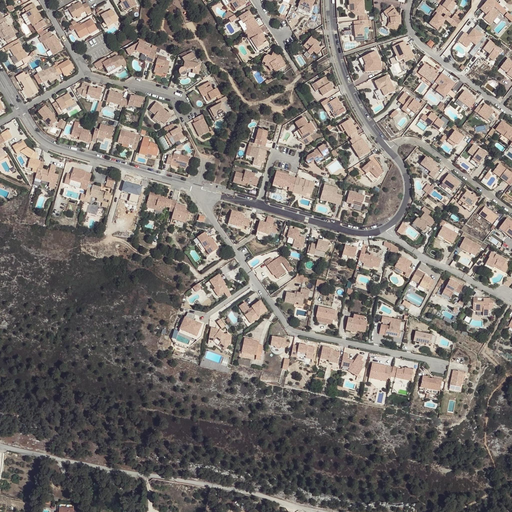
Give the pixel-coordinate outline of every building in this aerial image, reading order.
[(138,7),(133,0),(120,0),(121,2),(125,9),(127,11),(133,8),(134,10),(138,7)] [(246,4),(244,0),(226,0),(229,4),(231,3),(236,10),(246,4)] [(313,1),(310,0),(300,0),(298,8),(309,13),(314,2),(313,1)] [(364,15),(363,0),(352,0),(353,7),(350,11),(356,16),(359,16),(359,21),(367,20),(367,14),(364,15)] [(456,4),(450,0),(446,0),(442,6),(440,5),(438,9),(440,10),(445,15),(448,11),(450,12),(456,4)] [(497,4),(492,0),(488,0),(483,6),(489,12),(487,15),(483,19),(491,25),(500,15),(493,9),(497,4)] [(82,5),(80,2),(75,5),(73,6),(68,9),(74,18),(77,17),(78,18),(81,16),(80,15),(85,11),(87,15),(92,12),(90,10),(87,3),(82,5)] [(33,26),(38,35),(44,32),(42,28),(46,26),(39,13),(37,14),(34,8),(35,7),(33,3),(24,8),(27,12),(25,13),(33,27),(33,26)] [(398,15),(394,9),(392,6),(384,12),(388,18),(388,19),(389,24),(387,27),(396,31),(399,25),(399,23),(400,23),(400,17),(398,17),(398,15)] [(489,12),(483,6),(480,9),(487,15),(489,12)] [(309,13),(298,8),(296,11),(307,16),(309,13)] [(118,21),(112,9),(105,13),(103,10),(97,13),(99,17),(101,16),(107,27),(118,21)] [(256,25),(255,22),(256,22),(253,17),(249,10),(239,17),(243,23),(244,23),(247,26),(245,27),(247,30),(244,32),(246,36),(247,36),(260,28),(257,24),(256,25)] [(445,15),(440,10),(434,17),(429,24),(437,30),(445,20),(449,23),(452,20),(445,15)] [(227,11),(225,18),(234,21),(236,14),(227,11)] [(16,36),(10,26),(8,27),(5,22),(7,21),(5,18),(3,19),(0,20),(0,31),(1,31),(5,38),(4,38),(6,42),(16,36)] [(97,30),(92,19),(82,24),(80,26),(79,24),(78,23),(69,28),(72,31),(75,29),(79,37),(89,31),(89,33),(90,34),(97,30)] [(354,26),(355,37),(364,36),(363,28),(368,27),(367,20),(359,21),(354,21),(354,26)] [(267,42),(264,37),(263,37),(261,34),(263,32),(260,28),(247,36),(250,41),(251,40),(257,48),(259,51),(263,48),(268,45),(268,44),(267,42)] [(476,52),(486,39),(473,29),(468,35),(464,32),(458,41),(467,48),(471,42),(476,46),(473,50),(476,52)] [(39,38),(42,43),(43,42),(45,41),(49,49),(53,56),(63,50),(59,43),(58,40),(55,35),(52,36),(50,32),(39,38)] [(318,46),(320,44),(311,36),(303,46),(308,51),(307,52),(311,55),(314,51),(317,54),(321,49),(318,46)] [(24,51),(19,44),(21,43),(18,39),(6,47),(8,50),(10,49),(14,56),(15,56),(19,62),(22,60),(28,57),(24,50),(24,51)] [(500,49),(489,41),(483,49),(487,52),(490,55),(488,57),(494,61),(499,54),(497,53),(500,49)] [(414,58),(410,47),(407,49),(406,46),(404,42),(392,47),(399,61),(403,59),(405,63),(414,58)] [(156,51),(138,43),(126,50),(129,55),(136,51),(148,56),(146,61),(152,64),(153,62),(155,55),(156,51)] [(380,61),(375,51),(359,59),(365,73),(381,71),(380,61)] [(200,65),(188,62),(196,58),(192,52),(182,58),(185,63),(183,68),(182,68),(181,68),(180,69),(179,70),(179,71),(179,72),(179,73),(179,74),(179,75),(180,75),(181,76),(182,76),(183,76),(184,76),(185,75),(186,75),(187,74),(187,73),(187,72),(187,71),(187,70),(189,69),(193,70),(199,71),(200,65)] [(105,58),(95,63),(98,68),(103,65),(108,73),(116,69),(115,67),(121,63),(122,65),(123,65),(126,63),(121,54),(118,56),(117,55),(107,61),(105,58)] [(286,66),(279,55),(277,57),(272,54),(271,57),(267,55),(264,57),(262,62),(265,63),(268,64),(270,63),(273,69),(275,73),(286,66)] [(166,58),(162,57),(162,58),(158,57),(158,56),(155,55),(153,62),(156,63),(155,65),(156,65),(162,67),(162,68),(159,67),(159,69),(155,68),(154,70),(163,73),(164,71),(168,72),(169,67),(168,66),(169,61),(165,60),(166,58)] [(31,59),(29,56),(28,57),(22,60),(25,65),(27,64),(31,59)] [(511,61),(507,58),(501,67),(508,72),(507,73),(505,75),(511,80),(511,61)] [(74,69),(69,60),(58,66),(54,68),(58,75),(62,73),(63,74),(63,75),(74,69)] [(430,69),(424,64),(418,73),(430,82),(432,79),(435,82),(440,75),(437,72),(436,74),(433,72),(430,69)] [(53,66),(50,68),(48,65),(42,68),(43,71),(37,74),(42,84),(49,80),(55,76),(56,79),(60,77),(59,76),(58,75),(54,68),(53,66)] [(38,92),(29,76),(27,78),(25,75),(24,72),(16,77),(19,83),(21,82),(24,88),(30,97),(38,92)] [(455,84),(452,81),(450,82),(448,80),(449,79),(442,73),(440,75),(435,82),(435,83),(439,86),(438,88),(445,94),(450,88),(451,89),(455,84)] [(395,91),(387,75),(374,82),(379,90),(381,90),(384,96),(395,91)] [(328,81),(325,77),(315,83),(323,96),(333,89),(329,83),(328,84),(327,82),(328,81)] [(211,85),(209,82),(198,88),(203,97),(205,95),(208,94),(211,100),(217,97),(218,100),(222,98),(217,89),(213,91),(210,86),(211,85)] [(99,100),(102,89),(97,87),(97,90),(89,87),(90,85),(84,83),(82,84),(81,87),(77,89),(81,96),(87,97),(87,95),(91,96),(95,97),(95,99),(99,100)] [(445,94),(438,88),(435,91),(443,97),(445,94)] [(451,89),(450,88),(445,94),(443,97),(444,98),(451,89)] [(471,96),(464,90),(458,99),(470,109),(476,101),(472,98),(470,97),(471,96)] [(123,95),(109,91),(106,101),(120,105),(119,107),(123,108),(123,107),(126,100),(126,99),(122,98),(123,95)] [(409,95),(405,92),(399,100),(403,103),(404,101),(409,95)] [(74,104),(68,94),(56,101),(56,102),(52,104),(59,116),(61,114),(62,113),(62,111),(74,104)] [(143,98),(136,96),(136,97),(133,96),(130,96),(129,101),(126,100),(123,107),(127,108),(128,106),(133,107),(133,106),(140,108),(143,98)] [(229,102),(226,96),(222,98),(218,100),(215,102),(217,105),(210,109),(213,114),(215,117),(226,111),(221,103),(226,101),(227,103),(229,102)] [(422,105),(411,97),(406,102),(404,105),(401,109),(405,112),(406,111),(409,113),(411,111),(415,114),(422,105)] [(330,102),(328,99),(321,103),(327,113),(330,111),(335,118),(345,111),(337,98),(330,102)] [(163,110),(162,108),(162,107),(156,102),(149,110),(155,115),(154,116),(161,122),(164,124),(166,123),(167,122),(171,117),(167,114),(168,113),(163,110)] [(494,111),(485,104),(482,107),(479,105),(474,112),(487,121),(494,111)] [(55,116),(45,105),(45,106),(42,108),(41,109),(38,111),(38,112),(43,118),(45,119),(44,120),(50,127),(53,125),(56,122),(57,121),(54,118),(55,116)] [(398,114),(395,111),(388,116),(391,119),(398,114)] [(438,118),(431,112),(426,120),(430,123),(429,124),(432,127),(432,126),(438,131),(444,123),(438,118)] [(204,135),(209,132),(203,119),(204,118),(202,114),(193,119),(195,123),(193,124),(196,131),(197,130),(200,136),(204,135)] [(177,122),(171,117),(167,122),(167,123),(167,124),(169,126),(172,124),(173,123),(174,123),(177,122)] [(314,133),(304,117),(295,122),(299,129),(302,134),(298,137),(301,141),(314,133)] [(66,122),(61,120),(60,118),(59,123),(57,126),(57,127),(63,129),(66,122)] [(354,126),(350,119),(341,124),(345,131),(349,137),(350,137),(352,139),(358,136),(356,133),(357,132),(355,128),(354,126)] [(511,127),(502,121),(495,130),(503,135),(500,139),(506,144),(511,136),(511,129),(510,128),(511,127)] [(114,128),(100,124),(99,130),(95,129),(93,135),(91,142),(96,143),(97,138),(98,135),(104,138),(111,139),(114,128)] [(181,132),(179,128),(175,130),(172,124),(169,126),(164,128),(166,131),(167,134),(166,134),(172,145),(184,138),(181,132)] [(90,131),(74,127),(71,135),(79,137),(79,140),(91,143),(91,142),(93,135),(89,134),(90,131)] [(0,134),(4,141),(12,137),(7,129),(0,134)] [(268,132),(258,129),(255,140),(258,141),(257,144),(265,147),(266,143),(265,142),(266,139),(268,132)] [(140,136),(121,130),(117,143),(122,144),(123,142),(129,144),(132,145),(131,149),(136,151),(140,136)] [(461,140),(464,137),(455,130),(448,139),(456,144),(457,142),(460,139),(461,140)] [(366,148),(366,146),(367,146),(362,139),(361,139),(359,135),(358,136),(352,139),(350,141),(352,145),(351,146),(359,159),(370,152),(367,147),(366,148)] [(310,136),(301,141),(306,145),(313,140),(310,136)] [(36,160),(35,159),(35,158),(36,158),(37,155),(34,153),(34,152),(28,148),(23,140),(21,141),(22,143),(19,145),(18,143),(12,147),(17,154),(20,152),(30,158),(27,167),(33,168),(32,172),(36,173),(40,161),(36,160)] [(158,151),(154,143),(150,142),(150,143),(149,143),(142,141),(139,154),(146,156),(147,154),(156,156),(158,151)] [(266,151),(256,148),(257,144),(250,142),(248,146),(252,147),(249,157),(254,158),(254,160),(258,161),(263,162),(266,151)] [(487,155),(473,144),(469,150),(473,154),(473,157),(472,159),(479,165),(479,164),(487,155)] [(329,153),(324,145),(318,148),(319,150),(315,152),(308,156),(306,161),(308,164),(314,160),(316,163),(324,158),(323,157),(329,153)] [(180,155),(174,153),(173,156),(168,155),(166,164),(170,165),(171,163),(178,165),(178,166),(186,169),(189,158),(180,155)] [(436,165),(426,157),(420,165),(430,172),(433,174),(431,176),(433,178),(439,170),(435,167),(436,165)] [(377,169),(375,167),(377,166),(371,160),(362,169),(367,173),(367,174),(370,171),(377,178),(377,179),(383,173),(378,168),(377,169)] [(59,175),(54,174),(56,166),(51,165),(50,168),(49,171),(46,170),(43,169),(44,163),(40,161),(36,173),(36,175),(42,177),(41,180),(50,183),(49,187),(55,189),(59,175)] [(511,173),(499,164),(494,170),(502,176),(500,178),(507,183),(511,176),(511,173)] [(83,171),(74,168),(72,175),(67,173),(64,184),(69,185),(70,182),(71,180),(82,183),(81,186),(88,187),(90,181),(92,174),(85,172),(83,171)] [(253,173),(245,171),(244,175),(236,172),(233,182),(242,185),(242,182),(248,184),(257,186),(259,179),(254,178),(252,177),(253,173)] [(289,175),(276,171),(272,185),(277,186),(278,184),(289,187),(294,188),(296,180),(288,178),(288,176),(289,175)] [(377,178),(370,171),(367,174),(367,173),(365,175),(373,183),(377,178)] [(460,183),(448,174),(440,185),(439,187),(451,196),(460,183)] [(113,188),(115,179),(108,177),(106,186),(113,188)] [(312,195),(315,183),(306,180),(304,180),(300,179),(301,178),(297,177),(296,178),(296,180),(294,188),(293,190),(306,193),(312,195)] [(100,191),(101,188),(93,185),(92,186),(91,185),(92,181),(90,181),(88,187),(87,190),(86,195),(84,201),(89,202),(89,200),(90,196),(97,198),(96,201),(103,203),(102,205),(101,206),(107,208),(111,194),(108,193),(100,191)] [(142,187),(124,182),(122,191),(130,194),(128,201),(138,204),(142,187)] [(337,194),(338,189),(324,185),(320,199),(328,202),(329,200),(327,199),(328,198),(337,200),(336,204),(340,205),(343,196),(337,194)] [(435,188),(432,186),(426,194),(429,196),(435,188)] [(170,208),(172,201),(160,197),(159,197),(160,194),(150,191),(146,207),(161,212),(162,208),(165,209),(165,207),(170,208)] [(472,195),(466,191),(460,200),(463,203),(464,202),(471,207),(474,204),(477,199),(476,198),(472,195)] [(365,196),(349,192),(346,202),(351,204),(354,205),(362,207),(365,196)] [(186,207),(178,204),(177,206),(175,206),(176,204),(177,201),(172,200),(172,201),(170,208),(169,211),(173,212),(171,218),(187,222),(189,213),(185,211),(186,207)] [(421,211),(424,213),(428,216),(431,212),(423,207),(421,211)] [(498,217),(484,207),(479,214),(492,224),(498,217)] [(243,219),(244,216),(240,215),(240,214),(232,211),(228,222),(237,224),(237,225),(241,227),(242,225),(248,227),(250,221),(243,219)] [(419,219),(417,217),(413,223),(423,231),(425,228),(428,230),(435,221),(428,216),(424,213),(419,219)] [(511,225),(511,223),(511,222),(506,219),(500,227),(506,231),(504,233),(511,238),(511,225)] [(278,227),(260,221),(259,223),(259,226),(256,233),(269,237),(271,232),(276,233),(278,227)] [(413,223),(411,225),(424,235),(428,230),(425,228),(423,231),(413,223)] [(406,226),(402,224),(397,232),(401,235),(406,226)] [(443,226),(442,226),(438,235),(445,239),(453,244),(458,234),(443,226)] [(300,231),(290,228),(288,233),(287,238),(294,240),(293,245),(298,246),(297,247),(302,248),(305,238),(299,237),(300,231)] [(212,239),(210,236),(208,237),(205,232),(197,238),(201,243),(206,250),(209,255),(218,248),(214,242),(212,239)] [(481,246),(464,238),(459,248),(462,249),(467,252),(468,250),(476,254),(481,246)] [(308,248),(306,255),(308,256),(308,254),(310,249),(315,251),(314,255),(324,258),(325,253),(326,253),(328,243),(329,243),(329,242),(328,242),(328,241),(327,241),(327,240),(323,239),(322,242),(318,241),(317,245),(311,244),(310,248),(308,248)] [(392,244),(390,252),(396,255),(399,249),(392,244)] [(354,258),(357,248),(354,246),(353,248),(345,245),(342,255),(348,257),(354,258)] [(510,264),(506,262),(506,260),(491,252),(488,257),(489,257),(486,264),(494,268),(494,266),(495,265),(502,269),(501,270),(506,273),(510,264)] [(373,257),(364,254),(363,258),(360,258),(359,263),(363,264),(373,266),(378,268),(381,259),(373,257)] [(412,262),(400,256),(394,267),(402,271),(401,275),(404,277),(405,275),(408,277),(412,270),(409,268),(412,262)] [(286,273),(276,259),(273,261),(271,258),(264,262),(267,266),(268,265),(275,275),(277,279),(286,273)] [(425,274),(417,270),(411,280),(420,285),(419,286),(426,289),(426,288),(430,290),(435,281),(424,276),(425,274)] [(305,276),(299,274),(297,274),(296,278),(294,280),(303,282),(303,281),(305,276)] [(224,282),(219,275),(210,281),(215,289),(220,295),(224,292),(226,296),(229,293),(227,291),(227,290),(224,285),(223,283),(224,282)] [(511,282),(511,278),(508,277),(503,285),(508,287),(511,282)] [(450,279),(441,295),(446,297),(448,292),(449,291),(453,293),(455,290),(460,293),(463,287),(450,279)] [(307,304),(310,290),(301,288),(300,293),(297,292),(296,294),(294,294),(286,292),(284,302),(294,305),(295,304),(295,303),(298,303),(303,304),(303,303),(307,304)] [(493,304),(483,304),(477,304),(477,302),(478,298),(474,298),(473,299),(473,310),(476,312),(483,312),(483,316),(489,316),(489,312),(491,312),(491,309),(493,309),(493,304)] [(267,311),(260,301),(252,307),(253,308),(253,309),(251,311),(245,315),(248,320),(250,318),(253,322),(260,318),(259,317),(267,311)] [(239,307),(243,313),(249,309),(245,303),(239,307)] [(318,307),(316,317),(322,318),(332,320),(333,320),(335,311),(318,307)] [(199,316),(188,313),(186,317),(185,317),(179,330),(192,335),(197,337),(202,324),(197,322),(199,316)] [(401,321),(382,317),(381,322),(390,324),(389,326),(393,327),(393,331),(389,330),(386,329),(385,335),(394,337),(395,333),(398,334),(399,330),(401,321)] [(364,321),(353,319),(351,330),(357,331),(365,332),(367,322),(364,321)] [(225,326),(221,320),(217,322),(222,329),(225,326)] [(226,336),(219,331),(220,331),(217,330),(211,328),(209,340),(214,341),(216,339),(221,342),(220,344),(226,348),(230,344),(231,337),(228,334),(226,336)] [(192,335),(179,330),(178,329),(178,332),(191,338),(192,335)] [(432,335),(415,332),(413,341),(430,345),(432,335)] [(287,339),(272,337),(270,346),(274,346),(276,346),(276,345),(280,346),(280,347),(281,347),(285,348),(285,346),(288,347),(289,343),(286,342),(287,339)] [(258,345),(253,344),(254,341),(254,340),(244,338),(241,352),(256,355),(260,356),(263,345),(258,345)] [(315,348),(299,344),(298,346),(293,345),(291,356),(296,357),(297,355),(297,352),(306,354),(305,357),(313,358),(315,348)] [(334,351),(331,351),(331,348),(323,347),(320,358),(328,360),(328,362),(338,364),(340,352),(334,351)] [(364,363),(361,361),(363,358),(358,355),(354,361),(353,363),(351,363),(351,360),(347,360),(348,354),(343,353),(341,367),(349,368),(355,372),(355,373),(358,375),(363,368),(361,367),(364,363)] [(393,368),(372,363),(370,375),(387,378),(390,379),(391,377),(393,368)] [(413,369),(405,368),(404,370),(402,370),(397,369),(397,368),(393,367),(393,368),(391,377),(395,378),(401,379),(410,381),(413,369)] [(463,373),(453,370),(450,385),(460,388),(463,373)] [(442,380),(433,378),(433,379),(428,378),(428,377),(422,376),(420,387),(425,388),(440,391),(442,380)]
